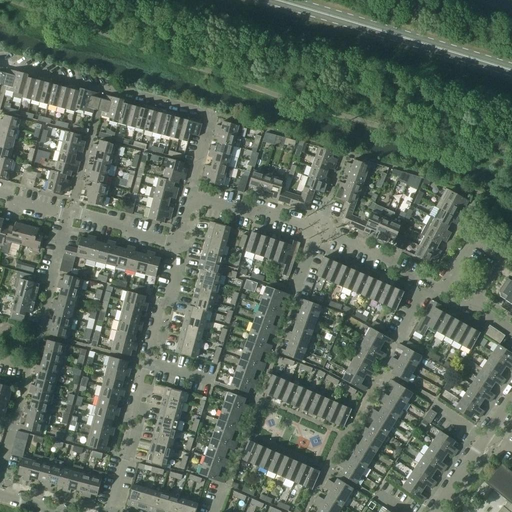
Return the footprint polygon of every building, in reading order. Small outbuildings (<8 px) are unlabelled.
[(5,90),(15,93),(20,72),(11,70),(10,74),(6,73),(3,85),(7,86),(5,90)] [(22,99),(23,98),(22,98),(23,95),(28,77),(28,78),(29,75),(20,72),(15,93),(14,97),(22,99)] [(23,98),(31,100),(37,80),(28,78),(28,77),(23,95),(22,98),(23,98)] [(31,100),(40,102),(45,82),(37,80),(31,100)] [(40,102),(49,105),(54,84),(45,82),(40,102)] [(49,105),(57,107),(63,87),(54,84),(49,105)] [(57,107),(66,109),(71,89),(63,87),(57,107)] [(76,109),(84,111),(90,91),(80,88),(80,91),(76,109)] [(75,112),(76,109),(80,91),(71,89),(66,109),(75,112)] [(94,109),(98,110),(102,99),(98,97),(99,93),(90,91),(84,111),(93,114),(94,109)] [(101,116),(110,118),(116,98),(107,95),(105,100),(102,99),(98,110),(102,111),(101,116)] [(109,121),(118,123),(124,103),(125,100),(116,98),(110,118),(109,121)] [(118,123),(127,126),(132,105),(124,103),(118,123)] [(127,126),(136,128),(141,108),(132,105),(127,126)] [(136,128),(144,130),(150,110),(141,108),(136,128)] [(144,130),(153,133),(158,112),(150,110),(144,130)] [(153,133),(162,135),(167,115),(158,112),(153,133)] [(0,118),(0,124),(18,130),(21,119),(4,115),(3,120),(0,118)] [(162,135),(170,137),(176,117),(167,115),(162,135)] [(170,137),(179,140),(184,119),(176,117),(170,137)] [(184,119),(179,140),(188,142),(190,134),(199,136),(202,124),(184,119)] [(217,125),(215,130),(241,137),(243,127),(223,121),(222,126),(217,125)] [(0,130),(0,131),(0,135),(15,140),(18,130),(0,124),(0,130)] [(219,137),(218,142),(234,146),(239,147),(242,137),(241,137),(215,130),(214,136),(219,137)] [(66,131),(63,142),(84,147),(86,142),(81,140),(82,135),(66,131)] [(0,146),(13,150),(15,140),(0,135),(0,146)] [(276,135),(275,140),(274,145),(284,147),(284,145),(286,138),(276,135)] [(94,144),(92,149),(114,155),(118,156),(120,146),(100,140),(99,145),(94,144)] [(63,142),(60,152),(77,156),(78,151),(83,153),(84,147),(63,142)] [(211,145),(210,150),(231,156),(234,146),(218,142),(216,146),(211,145)] [(0,157),(10,160),(10,159),(13,150),(0,146),(0,157)] [(319,147),(315,157),(336,164),(338,159),(333,157),(335,152),(319,147)] [(96,156),(95,161),(111,165),(114,155),(92,149),(91,155),(96,156)] [(213,157),(212,162),(229,166),(231,156),(210,150),(208,156),(213,157)] [(60,152),(58,162),(79,167),(81,162),(75,160),(77,156),(60,152)] [(0,167),(11,171),(14,160),(10,159),(10,160),(0,157),(0,167)] [(185,163),(164,157),(161,168),(165,169),(187,175),(188,169),(183,168),(185,163)] [(315,157),(312,167),(328,172),(329,168),(334,170),(336,164),(315,157)] [(348,162),(346,168),(367,175),(370,165),(354,159),(353,164),(348,162)] [(88,164),(87,169),(108,175),(111,165),(95,161),(93,165),(88,164)] [(58,162),(55,171),(55,172),(67,175),(71,176),(72,172),(78,173),(79,167),(58,162)] [(206,165),(205,171),(226,176),(231,178),(234,168),(229,166),(212,162),(211,166),(206,165)] [(11,171),(0,167),(0,179),(8,181),(11,171)] [(312,167),(308,177),(329,184),(331,179),(326,177),(328,172),(312,167)] [(349,175),(347,179),(363,185),(367,175),(346,168),(344,173),(349,175)] [(89,181),(93,182),(106,185),(108,175),(87,169),(85,175),(90,176),(89,181)] [(165,169),(163,178),(163,179),(175,182),(175,183),(179,184),(180,179),(185,180),(187,175),(165,169)] [(51,170),(48,181),(70,186),(71,181),(66,179),(67,175),(55,172),(55,171),(51,170)] [(252,193),(258,194),(264,173),(254,170),(249,186),(254,188),(252,193)] [(226,176),(205,171),(203,176),(208,178),(207,182),(223,187),(226,176)] [(272,199),(278,201),(281,190),(286,176),(276,172),(274,176),(269,192),(274,194),(272,199)] [(265,191),(269,192),(274,176),(264,173),(258,194),(263,196),(265,191)] [(21,184),(27,186),(30,176),(23,174),(21,184)] [(30,176),(27,186),(33,188),(36,177),(30,176)] [(159,177),(156,188),(178,194),(179,188),(174,187),(175,183),(175,182),(163,179),(163,178),(159,177)] [(308,177),(302,193),(313,197),(315,191),(326,194),(329,184),(308,177)] [(247,181),(241,179),(237,191),(244,193),(247,181)] [(341,182),(339,187),(360,195),(363,185),(347,179),(346,184),(341,182)] [(70,186),(48,181),(46,191),(62,196),(63,191),(68,192),(70,186)] [(87,185),(85,191),(107,196),(110,186),(106,185),(93,182),(92,186),(87,185)] [(150,197),(154,198),(170,202),(171,198),(176,199),(178,194),(156,188),(152,187),(150,197)] [(338,221),(364,232),(369,222),(368,222),(352,215),(360,195),(339,187),(335,198),(345,201),(338,221)] [(446,188),(441,198),(459,208),(462,204),(466,206),(469,201),(446,188)] [(281,190),(278,201),(304,209),(308,210),(313,197),(302,193),(301,196),(281,190)] [(107,196),(85,191),(84,196),(89,197),(88,202),(104,207),(107,196)] [(154,198),(151,208),(172,214),(174,208),(169,207),(170,202),(154,198)] [(436,207),(439,209),(459,219),(462,214),(457,212),(459,208),(441,198),(436,207)] [(120,211),(126,213),(129,202),(122,200),(120,211)] [(129,202),(126,213),(132,214),(135,204),(129,202)] [(369,222),(364,232),(369,234),(371,230),(376,231),(386,208),(376,204),(374,210),(373,212),(372,211),(368,222),(369,222)] [(172,214),(151,208),(148,218),(164,223),(166,218),(171,219),(172,214)] [(386,208),(376,231),(380,233),(378,238),(383,240),(394,214),(395,213),(386,208)] [(439,209),(434,218),(449,226),(452,222),(456,225),(459,219),(439,209)] [(394,214),(383,240),(388,243),(391,238),(395,240),(404,221),(404,219),(394,214)] [(431,216),(426,225),(449,238),(452,233),(447,230),(449,226),(434,218),(431,216)] [(0,244),(3,245),(4,245),(9,225),(0,223),(1,219),(0,218),(0,244)] [(212,222),(209,232),(228,237),(230,227),(212,222)] [(4,245),(3,245),(2,252),(8,254),(11,242),(22,245),(27,226),(16,223),(15,225),(9,223),(9,225),(4,245)] [(421,234),(424,236),(439,244),(442,240),(446,243),(449,238),(426,225),(421,234)] [(39,229),(27,226),(22,245),(33,248),(33,250),(39,252),(43,236),(37,234),(39,229)] [(209,232),(206,241),(225,246),(228,237),(209,232)] [(246,251),(255,254),(262,235),(252,232),(246,251)] [(76,256),(86,259),(93,236),(89,235),(88,239),(81,237),(78,249),(76,256)] [(255,254),(264,257),(271,238),(262,235),(255,254)] [(86,259),(96,262),(101,242),(96,241),(97,237),(93,236),(86,259)] [(407,238),(400,236),(396,247),(402,249),(407,238)] [(424,236),(420,245),(439,256),(442,251),(437,248),(439,244),(424,236)] [(264,257),(274,260),(280,241),(271,238),(264,257)] [(96,262),(106,264),(112,241),(108,240),(107,244),(101,242),(96,262)] [(283,263),(282,263),(279,273),(289,276),(300,243),(290,240),(289,244),(283,263)] [(106,264),(116,267),(121,248),(115,246),(116,242),(112,241),(106,264)] [(206,241),(204,250),(223,255),(225,246),(206,241)] [(274,260),(282,263),(283,263),(289,244),(280,241),(274,260)] [(116,267),(126,270),(132,246),(128,245),(127,249),(121,248),(116,267)] [(439,256),(420,245),(414,255),(429,263),(432,258),(436,261),(439,256)] [(76,256),(78,249),(66,246),(64,253),(76,256)] [(126,270),(136,272),(141,253),(135,251),(136,247),(132,246),(126,270)] [(204,250),(201,259),(220,265),(223,255),(204,250)] [(136,272),(146,275),(152,252),(148,251),(147,254),(141,253),(136,272)] [(152,252),(146,275),(156,277),(161,258),(155,257),(156,253),(152,252)] [(74,262),(76,256),(64,253),(63,259),(74,262)] [(317,275),(326,279),(334,261),(324,257),(317,275)] [(73,268),(74,262),(63,259),(61,265),(73,268)] [(199,269),(202,270),(218,274),(218,273),(220,265),(201,259),(199,269)] [(326,279),(335,283),(342,265),(334,261),(326,279)] [(16,268),(33,272),(35,267),(18,262),(16,268)] [(71,274),(73,268),(61,265),(60,271),(71,274)] [(335,283),(343,287),(351,269),(342,265),(335,283)] [(343,287),(352,291),(360,273),(351,269),(343,287)] [(202,270),(199,279),(218,284),(221,274),(218,273),(218,274),(202,270)] [(18,288),(16,295),(35,300),(39,288),(33,286),(36,276),(18,271),(14,287),(18,288)] [(352,291),(361,294),(369,276),(360,273),(352,291)] [(59,280),(58,284),(82,290),(84,280),(65,275),(63,281),(59,280)] [(361,294),(370,298),(378,280),(369,276),(361,294)] [(500,297),(505,300),(501,306),(511,313),(511,280),(508,278),(499,292),(500,297)] [(199,279),(197,288),(216,293),(218,284),(199,279)] [(247,279),(244,288),(253,292),(256,283),(247,279)] [(370,298),(379,302),(386,284),(378,280),(370,298)] [(61,289),(60,295),(79,300),(82,290),(58,284),(57,288),(61,289)] [(379,302),(387,306),(395,288),(386,284),(379,302)] [(267,286),(264,296),(280,302),(282,296),(289,299),(291,295),(267,286)] [(197,288),(194,297),(213,302),(216,293),(197,288)] [(395,288),(387,306),(397,310),(404,292),(395,288)] [(127,291),(125,301),(148,307),(149,303),(145,302),(147,296),(127,291)] [(35,300),(16,295),(10,318),(23,322),(26,311),(32,313),(35,300)] [(54,299),(53,303),(76,310),(79,300),(60,295),(58,300),(54,299)] [(264,296),(261,305),(284,313),(285,309),(278,307),(280,302),(264,296)] [(194,297),(192,306),(192,307),(208,311),(211,312),(213,302),(194,297)] [(304,304),(302,309),(318,315),(321,306),(298,297),(297,302),(304,304)] [(424,336),(429,327),(428,326),(438,309),(441,305),(431,300),(414,330),(424,336)] [(125,301),(122,311),(141,316),(143,310),(147,311),(148,307),(125,301)] [(56,308),(54,314),(74,319),(76,310),(53,303),(52,307),(56,308)] [(261,305),(258,314),(274,320),(275,314),(283,317),(284,313),(261,305)] [(189,306),(187,315),(206,320),(208,311),(192,307),(192,306),(189,306)] [(293,312),(291,316),(315,324),(318,315),(302,309),(300,315),(293,312)] [(429,327),(437,331),(446,314),(438,309),(428,326),(429,327)] [(122,311),(119,321),(143,327),(144,323),(140,322),(141,316),(122,311)] [(74,319),(54,314),(53,320),(49,319),(48,323),(71,329),(75,330),(78,320),(74,319)] [(258,314),(254,323),(277,331),(279,327),(272,325),(274,320),(258,314)] [(437,331),(445,336),(455,319),(446,314),(437,331)] [(187,315),(184,324),(203,330),(206,320),(187,315)] [(297,322),(295,327),(311,333),(315,324),(291,316),(290,320),(297,322)] [(445,336),(454,340),(463,323),(455,319),(445,336)] [(119,321),(117,331),(136,336),(138,330),(141,331),(143,327),(119,321)] [(71,329),(48,323),(47,327),(51,328),(49,334),(68,339),(71,329)] [(254,323),(251,332),(267,338),(269,333),(276,335),(277,331),(254,323)] [(454,340),(462,345),(472,328),(463,323),(454,340)] [(184,324),(182,334),(201,339),(203,330),(184,324)] [(484,334),(489,338),(495,328),(490,325),(484,334)] [(286,330),(285,334),(308,342),(311,333),(295,327),(293,333),(286,330)] [(371,328),(366,337),(381,345),(384,340),(391,344),(393,340),(371,328)] [(472,328),(462,345),(471,350),(480,333),(472,328)] [(489,338),(494,341),(500,332),(495,328),(489,338)] [(117,331),(114,341),(137,347),(138,343),(135,342),(136,336),(117,331)] [(251,332),(248,341),(271,349),(272,345),(265,343),(267,338),(251,332)] [(494,341),(499,345),(505,335),(500,332),(494,341)] [(182,334),(179,343),(198,348),(201,339),(182,334)] [(291,340),(289,346),(305,351),(308,342),(285,334),(284,338),(291,340)] [(366,337),(362,345),(383,357),(385,354),(379,350),(381,345),(366,337)] [(42,345),(41,349),(64,355),(67,345),(48,340),(46,346),(42,345)] [(137,347),(114,341),(111,351),(131,356),(132,350),(136,351),(137,347)] [(248,341),(245,350),(261,356),(262,352),(269,355),(271,349),(248,341)] [(198,348),(179,343),(177,353),(196,358),(198,348)] [(404,351),(402,356),(417,364),(421,356),(400,344),(398,348),(404,351)] [(362,345),(357,354),(372,362),(375,357),(381,361),(383,357),(362,345)] [(511,353),(499,345),(494,353),(511,365),(511,360),(510,359),(511,356),(511,353)] [(305,351),(289,346),(287,351),(280,348),(278,352),(301,361),(305,351)] [(44,354),(42,360),(62,365),(64,355),(41,349),(40,353),(44,354)] [(245,350),(241,359),(264,367),(266,364),(259,361),(261,356),(245,350)] [(511,365),(494,353),(488,361),(502,370),(506,366),(511,370),(511,369),(511,365)] [(357,354),(353,362),(374,374),(376,370),(369,367),(372,362),(357,354)] [(129,362),(106,355),(103,366),(107,367),(130,373),(131,369),(128,368),(129,362)] [(392,357),(390,361),(412,373),(417,364),(402,356),(399,361),(392,357)] [(241,359),(238,368),(254,374),(256,369),(263,371),(264,367),(241,359)] [(37,365),(36,369),(59,375),(62,365),(42,360),(41,366),(37,365)] [(412,373),(390,361),(388,365),(395,368),(392,373),(407,382),(412,373)] [(488,361),(483,369),(503,383),(506,379),(499,375),(502,370),(488,361)] [(353,362),(348,371),(363,379),(366,374),(372,378),(374,374),(353,362)] [(107,367),(105,376),(124,382),(125,376),(129,377),(130,373),(107,367)] [(238,368),(235,377),(258,386),(259,382),(252,379),(254,374),(238,368)] [(39,374),(37,380),(56,385),(59,375),(36,369),(35,373),(39,374)] [(76,369),(73,379),(79,380),(82,370),(76,369)] [(483,369),(478,377),(492,386),(495,382),(501,386),(503,383),(483,369)] [(363,379),(348,371),(343,379),(365,391),(367,387),(360,384),(363,379)] [(264,393),(273,396),(281,379),(272,375),(264,393)] [(105,376),(102,386),(125,392),(126,389),(122,387),(124,382),(105,376)] [(258,386),(235,377),(231,387),(247,392),(249,387),(257,389),(258,386)] [(478,377),(472,385),(493,399),(495,395),(489,391),(492,386),(478,377)] [(0,399),(8,402),(12,388),(0,384),(0,381),(1,379),(0,378),(0,399)] [(273,396),(282,400),(290,382),(281,379),(273,396)] [(32,384),(30,388),(54,395),(56,385),(37,380),(35,385),(32,384)] [(396,388),(393,392),(407,401),(412,393),(392,380),(389,384),(396,388)] [(282,400),(291,404),(299,386),(290,382),(282,400)] [(472,385),(467,393),(481,402),(484,398),(490,402),(493,399),(472,385)] [(102,386),(99,396),(119,401),(120,395),(124,396),(125,392),(102,386)] [(291,404),(300,408),(307,390),(299,386),(291,404)] [(167,387),(165,397),(184,402),(186,392),(167,387)] [(33,393),(32,399),(51,404),(54,395),(30,388),(29,392),(33,393)] [(300,408),(308,412),(316,394),(307,390),(300,408)] [(229,392),(226,402),(249,410),(251,406),(243,404),(245,398),(229,392)] [(383,393),(381,396),(402,409),(407,401),(393,392),(390,397),(383,393)] [(467,393),(461,401),(482,414),(484,411),(478,407),(481,402),(467,393)] [(308,412),(317,416),(325,398),(316,394),(308,412)] [(99,396),(97,406),(120,412),(121,408),(117,407),(119,401),(99,396)] [(385,404),(382,408),(397,417),(402,409),(381,396),(379,400),(385,404)] [(165,397),(162,406),(181,411),(184,402),(165,397)] [(317,416),(326,419),(334,401),(325,398),(317,416)] [(8,402),(0,399),(0,415),(4,417),(7,408),(5,407),(6,403),(8,404),(8,402)] [(26,404),(25,408),(48,414),(51,404),(32,399),(30,405),(26,404)] [(326,419),(335,423),(343,405),(334,401),(326,419)] [(482,414),(461,401),(456,409),(470,418),(473,413),(480,418),(482,414)] [(226,402),(223,411),(239,417),(241,411),(248,414),(249,410),(226,402)] [(94,405),(91,415),(94,416),(113,421),(115,415),(119,416),(120,412),(97,406),(94,405)] [(343,405),(335,423),(344,427),(352,409),(343,405)] [(162,406),(160,416),(179,421),(181,411),(162,406)] [(25,408),(24,412),(28,413),(26,419),(46,424),(48,425),(51,415),(48,414),(25,408)] [(373,409),(371,413),(392,426),(397,417),(382,408),(380,413),(373,409)] [(431,409),(424,420),(430,424),(437,413),(431,409)] [(223,411),(219,420),(243,428),(244,424),(237,422),(239,417),(223,411)] [(375,420),(372,425),(387,434),(392,426),(371,413),(369,416),(375,420)] [(94,416),(91,426),(115,432),(116,428),(112,427),(113,421),(94,416)] [(160,416),(157,425),(176,430),(181,431),(183,422),(179,421),(160,416)] [(46,424),(26,419),(25,425),(21,424),(20,428),(43,434),(46,424)] [(219,420),(216,429),(232,435),(234,429),(241,432),(243,428),(219,420)] [(157,425),(155,434),(174,439),(176,430),(157,425)] [(363,426),(361,429),(382,442),(387,434),(372,425),(369,430),(363,426)] [(91,426),(89,436),(108,441),(110,435),(114,436),(115,432),(91,426)] [(216,429),(213,438),(236,446),(238,442),(230,440),(232,435),(216,429)] [(365,436),(362,441),(377,450),(382,442),(361,429),(359,432),(365,436)] [(18,431),(16,437),(27,440),(29,434),(18,431)] [(441,431),(435,439),(456,453),(458,450),(452,446),(455,441),(441,431)] [(155,434),(152,443),(171,448),(174,439),(155,434)] [(108,441),(89,436),(86,446),(109,452),(110,448),(107,447),(108,441)] [(16,437),(14,443),(26,446),(27,440),(16,437)] [(213,438),(210,447),(226,453),(228,447),(235,450),(236,446),(213,438)] [(435,439),(430,447),(444,457),(447,452),(453,457),(456,453),(435,439)] [(241,459),(250,463),(258,444),(249,441),(241,459)] [(353,442),(351,445),(371,458),(377,450),(362,441),(359,446),(353,442)] [(14,443),(13,449),(24,452),(26,446),(14,443)] [(152,443),(150,453),(169,458),(171,448),(152,443)] [(250,463),(259,466),(267,448),(258,444),(250,463)] [(355,453),(352,457),(366,466),(371,458),(351,445),(348,449),(355,453)] [(210,447),(207,456),(230,464),(231,460),(224,458),(226,453),(210,447)] [(430,447),(425,455),(445,469),(447,466),(441,462),(444,457),(430,447)] [(259,466),(268,470),(276,452),(267,448),(259,466)] [(11,455),(23,458),(23,455),(24,452),(13,449),(11,455)] [(268,470),(277,474),(285,456),(276,452),(268,470)] [(169,458),(150,453),(147,462),(170,468),(171,464),(167,463),(169,458)] [(32,478),(38,480),(44,457),(35,454),(34,458),(27,481),(31,482),(32,478)] [(23,480),(27,481),(34,458),(23,455),(23,458),(18,475),(24,476),(23,480)] [(425,455),(419,463),(433,473),(436,468),(443,473),(445,469),(425,455)] [(207,456),(203,465),(219,471),(221,466),(228,468),(230,464),(207,456)] [(277,474),(286,478),(293,460),(285,456),(277,474)] [(43,485),(47,486),(54,459),(44,457),(38,480),(44,481),(43,485)] [(343,458),(340,462),(361,475),(366,466),(352,457),(349,462),(343,458)] [(52,484),(58,485),(63,466),(64,462),(54,459),(47,486),(51,487),(52,484)] [(286,478),(283,484),(292,488),(294,482),(302,464),(293,460),(286,478)] [(361,475),(340,462),(338,465),(345,469),(341,474),(356,483),(361,475)] [(419,463),(414,471),(434,485),(437,482),(430,478),(433,473),(419,463)] [(294,482),(303,486),(311,467),(302,464),(294,482)] [(486,483),(508,501),(511,503),(511,471),(502,464),(486,483)] [(72,489),(78,490),(83,471),(84,467),(74,465),(73,469),(67,492),(71,493),(72,489)] [(219,471),(203,465),(200,474),(223,483),(225,478),(217,476),(219,471)] [(63,491),(67,492),(73,469),(63,466),(58,485),(64,487),(63,491)] [(311,467),(303,486),(312,490),(320,471),(311,467)] [(93,474),(87,497),(90,498),(92,494),(98,496),(104,472),(94,470),(93,474)] [(83,496),(87,497),(93,474),(83,471),(78,490),(84,492),(83,496)] [(414,471),(408,479),(423,489),(426,484),(432,488),(434,485),(414,471)] [(329,480),(327,483),(348,496),(353,488),(338,479),(335,484),(329,480)] [(423,489),(408,479),(403,488),(423,501),(426,498),(420,493),(423,489)] [(331,491),(328,496),(342,505),(348,496),(327,483),(325,487),(331,491)] [(128,504),(137,507),(143,488),(133,485),(128,504)] [(137,507),(146,509),(152,490),(143,488),(137,507)] [(146,509),(156,511),(161,493),(152,490),(146,509)] [(156,511),(155,511),(165,511),(170,496),(161,493),(156,511)] [(165,511),(175,511),(180,499),(170,496),(165,511)] [(319,496),(316,500),(336,511),(337,511),(342,505),(328,496),(325,500),(319,496)] [(175,511),(185,511),(189,501),(180,499),(175,511)] [(321,507),(318,511),(336,511),(316,500),(314,503),(321,507)] [(189,501),(185,511),(196,511),(198,504),(189,501)] [(511,511),(511,503),(508,501),(504,506),(503,506),(498,511),(511,511)]
